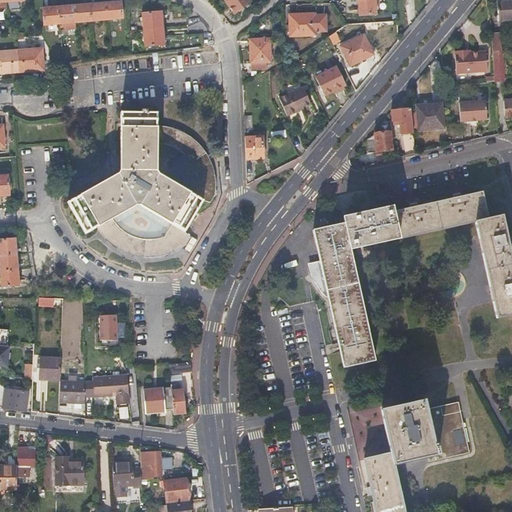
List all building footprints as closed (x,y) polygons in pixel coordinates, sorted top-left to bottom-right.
[(112,0),(105,1),(107,18),(121,16),(119,0),(112,0)] [(250,1),(249,0),(224,0),(235,13),(250,1)] [(374,0),(358,0),(360,15),(376,14),(374,0)] [(91,19),(107,18),(105,1),(89,3),(91,19)] [(511,19),(511,1),(497,3),(498,20),(511,19)] [(74,5),(76,21),(91,19),(89,3),(74,5)] [(58,7),(60,23),(76,21),(74,5),(58,7)] [(44,25),(60,23),(58,7),(43,8),(44,25)] [(314,14),(314,11),(288,13),(289,34),(315,33),(316,31),(319,30),(319,28),(322,28),(325,26),(324,14),(314,14)] [(143,31),(162,28),(160,13),(141,15),(143,31)] [(164,45),(162,28),(143,31),(145,47),(164,45)] [(499,33),(491,33),(492,51),(500,51),(499,33)] [(373,53),(363,34),(340,46),(350,65),(373,53)] [(249,39),(249,62),(261,62),(269,62),(269,39),(249,39)] [(17,51),(18,73),(44,71),(42,49),(17,51)] [(486,51),(470,52),(465,52),(465,49),(454,50),(456,73),(487,71),(486,51)] [(0,74),(18,73),(17,51),(0,52),(0,74)] [(504,71),(503,56),(495,57),(496,72),(504,71)] [(345,84),(336,66),(315,77),(325,95),(345,84)] [(288,116),(298,111),(296,109),(301,107),(310,101),(301,85),(278,97),(288,116)] [(150,86),(139,90),(142,99),(154,95),(150,86)] [(511,115),(511,97),(503,98),(504,115),(511,115)] [(486,119),(485,100),(459,102),(460,122),(486,119)] [(416,104),(417,118),(418,129),(443,127),(441,102),(416,104)] [(411,108),(392,110),(393,121),(404,119),(405,129),(413,129),(412,118),(411,108)] [(205,155),(197,144),(189,138),(181,133),(172,129),(162,127),(155,126),(155,113),(121,114),(120,173),(105,182),(68,202),(84,233),(95,227),(100,236),(108,244),(117,250),(126,255),(137,258),(148,259),(158,258),(169,254),(179,249),(183,246),(188,237),(185,235),(183,232),(201,201),(209,204),(213,196),(214,185),(213,174),(209,163),(205,155)] [(411,134),(401,134),(402,149),(411,148),(411,134)] [(375,138),(376,151),(392,149),(391,135),(375,137),(375,138)] [(245,138),(245,159),(263,159),(262,137),(245,138)] [(375,138),(368,138),(367,140),(368,152),(376,151),(375,138)] [(0,176),(0,195),(9,195),(9,176),(0,176)] [(476,222),(488,219),(482,192),(393,212),(399,238),(476,222)] [(399,238),(393,212),(392,206),(344,216),(345,222),(351,249),(399,238)] [(511,314),(511,313),(511,265),(511,260),(501,216),(488,219),(476,222),(496,317),(511,314)] [(351,249),(345,222),(313,230),(342,367),(374,360),(351,249)] [(189,237),(183,249),(189,252),(195,239),(189,237)] [(0,256),(16,255),(15,240),(0,240),(0,256)] [(0,269),(0,272),(17,271),(16,255),(0,256),(0,269)] [(18,285),(17,271),(0,272),(1,286),(18,285)] [(36,307),(52,307),(52,298),(36,298),(36,307)] [(111,325),(111,321),(111,317),(99,317),(99,340),(107,340),(107,325),(111,325)] [(0,364),(7,365),(8,347),(0,346),(0,364)] [(36,380),(47,380),(57,380),(58,358),(36,358),(36,380)] [(167,364),(168,375),(190,373),(189,363),(167,364)] [(24,364),(22,379),(29,380),(31,364),(24,364)] [(114,395),(114,399),(115,403),(128,402),(126,376),(125,375),(92,376),(93,396),(114,395)] [(82,381),(70,381),(57,381),(57,402),(82,403),(82,381)] [(169,386),(172,416),(184,415),(182,391),(179,390),(178,385),(169,386)] [(160,412),(159,388),(142,389),(143,413),(160,412)] [(14,409),(14,391),(2,390),(1,407),(14,409)] [(14,391),(14,409),(21,410),(21,405),(27,406),(27,392),(14,391)] [(381,410),(391,454),(393,464),(427,456),(436,454),(427,415),(424,401),(381,410)] [(117,407),(117,419),(127,418),(127,407),(117,407)] [(462,408),(427,415),(436,454),(427,456),(428,463),(472,454),(462,408)] [(321,415),(298,422),(302,434),(325,427),(321,415)] [(17,465),(16,465),(16,472),(27,472),(27,465),(34,465),(34,447),(17,447),(17,465)] [(56,453),(56,469),(56,485),(83,484),(82,456),(69,456),(69,453),(56,453)] [(393,464),(391,454),(364,460),(371,489),(375,511),(403,511),(402,506),(393,464)] [(142,488),(141,471),(131,472),(131,467),(131,461),(112,461),(113,486),(132,485),(132,488),(142,488)] [(16,472),(16,465),(0,464),(0,487),(16,487),(16,472)] [(187,500),(186,489),(185,479),(164,480),(165,501),(187,500)] [(188,511),(187,507),(187,502),(165,505),(166,511),(184,511),(188,511)]
